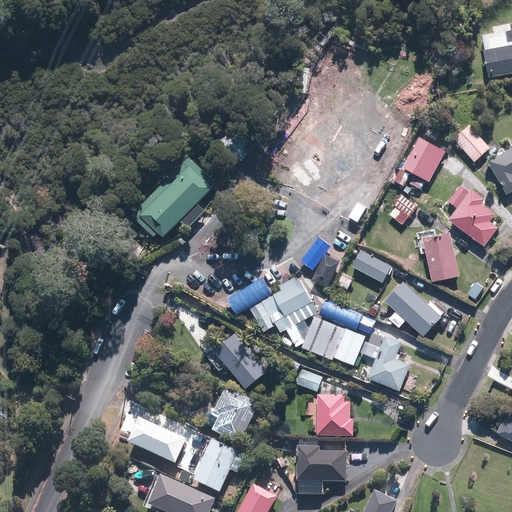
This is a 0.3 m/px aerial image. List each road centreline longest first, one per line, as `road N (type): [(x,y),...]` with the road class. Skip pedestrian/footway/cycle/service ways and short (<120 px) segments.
road 1 (unknown): [(143,292),(172,257),(244,264),(282,253),(378,174)]
road 2 (residential): [(140,305),(44,511)]
road 3 (residential): [(511,296),(438,439)]
